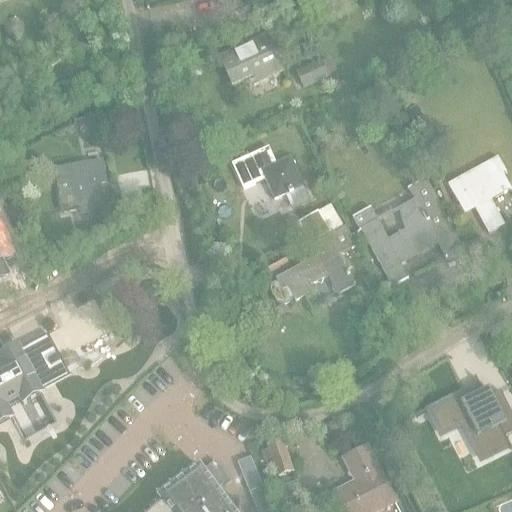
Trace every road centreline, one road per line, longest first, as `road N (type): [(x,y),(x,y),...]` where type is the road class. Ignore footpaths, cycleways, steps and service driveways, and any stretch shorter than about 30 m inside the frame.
road 1 (residential): [(511,306),(339,407),(302,417),(239,409),(202,365),(194,338),(125,0)]
road 2 (unknown): [(180,269),(81,262),(0,307)]
